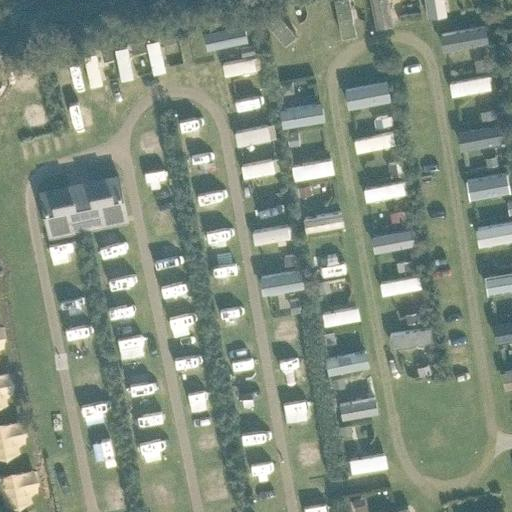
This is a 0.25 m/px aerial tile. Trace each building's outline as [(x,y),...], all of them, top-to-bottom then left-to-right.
[(144,40),(130,42),(132,53),(145,51),(144,40)] [(253,44),(240,47),(241,55),(254,53),(253,44)] [(111,46),(101,48),(103,61),(114,59),(111,46)] [(474,59),(476,71),(488,69),(486,57),(474,59)] [(493,108),(480,111),(481,119),(495,116),(493,108)] [(391,113),(373,116),(375,126),(393,122),(391,113)] [(297,132),(287,133),(289,146),(299,144),(297,132)] [(486,167),(498,165),(496,156),(485,158),(486,167)] [(402,161),(388,164),(390,174),(397,172),(398,176),(405,174),(402,161)] [(119,177),(40,193),(48,233),(127,217),(119,177)] [(392,222),(403,219),(403,218),(410,217),(409,209),(401,211),(401,210),(390,212),(392,222)] [(284,265),(296,263),(295,254),(282,256),(284,265)] [(290,309),(303,307),(301,297),(289,299),(290,309)] [(407,324),(418,321),(418,320),(423,319),(421,311),(417,312),(405,314),(407,324)] [(333,330),(319,333),(322,344),(335,341),(333,330)] [(419,376),(431,373),(430,372),(437,370),(435,362),(429,364),(428,363),(417,367),(419,376)] [(334,388),(345,386),(343,377),(332,379),(334,388)] [(350,424),(339,425),(340,435),(352,433),(350,424)]
